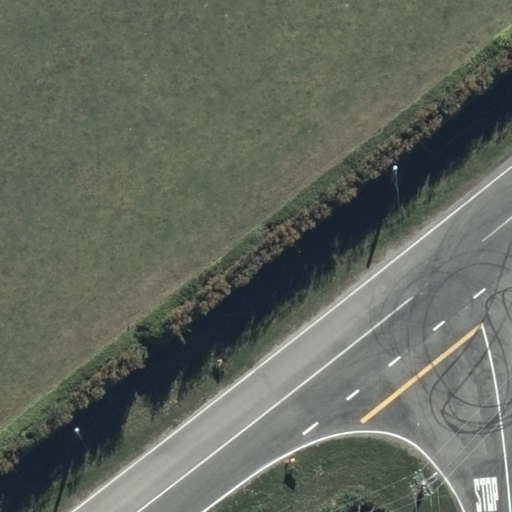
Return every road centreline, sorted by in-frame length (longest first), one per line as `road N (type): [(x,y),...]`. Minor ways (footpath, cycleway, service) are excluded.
road 1 (tertiary): [(475,245),(137,511)]
road 2 (tertiary): [(475,245),(501,511)]
